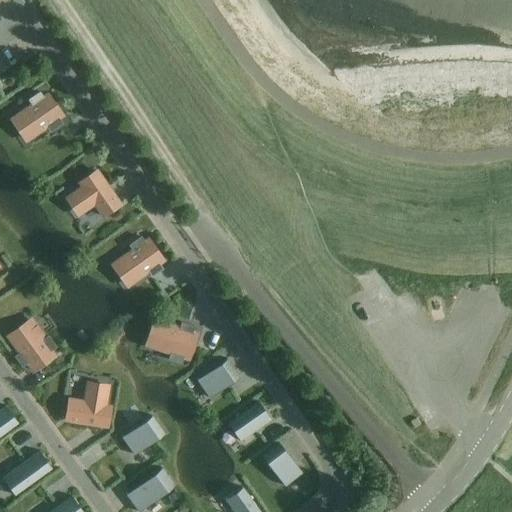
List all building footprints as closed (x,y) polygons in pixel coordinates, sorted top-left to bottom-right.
[(20,129),(25,126),(32,136),(46,126),(50,131),(61,124),(57,118),(62,115),(47,94),(42,97),(39,92),(28,99),(31,105),(12,118),(20,129)] [(79,182),(82,186),(69,195),(81,212),(94,203),(103,216),(119,204),(96,171),(79,182)] [(133,250),(119,260),(126,270),(121,274),(128,285),(147,271),(151,276),(162,269),(158,264),(163,260),(148,239),(143,242),(140,237),(129,244),(133,250)] [(176,260),(162,266),(167,278),(182,272),(176,260)] [(19,331),(22,335),(12,342),(19,352),(14,356),(22,367),(27,363),(33,371),(54,356),(50,350),(55,346),(47,336),(44,338),(33,321),(19,331)] [(148,345),(170,353),(168,359),(180,363),(182,357),(188,359),(196,334),(191,332),(193,326),(180,322),(178,328),(162,323),(158,334),(152,332),(148,345)] [(239,376),(226,358),(196,379),(209,397),(239,376)] [(104,405),(107,386),(87,382),(84,402),(69,399),(66,419),(106,426),(109,406),(104,405)] [(427,414),(414,389),(401,396),(414,421),(427,414)] [(239,441),(271,419),(258,401),(227,423),(239,441)] [(0,435),(17,422),(5,405),(0,408),(0,435)] [(151,415),(121,436),(134,455),(164,433),(151,415)] [(301,472),(279,443),(261,456),(284,486),(301,472)] [(13,495),(51,468),(38,451),(1,477),(13,495)] [(161,467),(125,494),(138,511),(174,485),(161,467)] [(224,499),(233,511),(260,511),(242,487),(224,499)] [(83,511),(71,496),(48,511),(83,511)]
